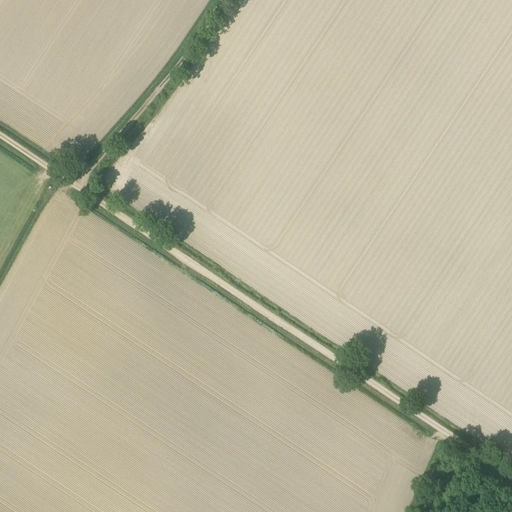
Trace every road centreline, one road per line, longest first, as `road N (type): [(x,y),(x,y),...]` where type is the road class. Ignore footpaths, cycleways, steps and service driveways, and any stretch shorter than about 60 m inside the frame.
road 1 (track): [(0,136),(511,477)]
road 2 (track): [(223,0),(177,68),(76,186)]
